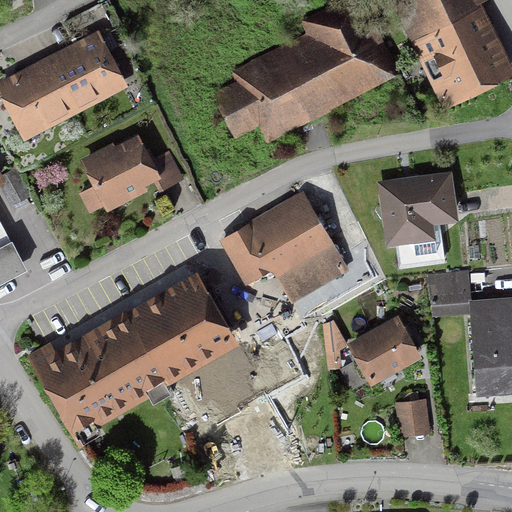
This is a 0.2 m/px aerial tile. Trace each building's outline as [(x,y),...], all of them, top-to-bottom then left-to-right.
[(236,79),(212,91),(235,136),(258,125),(266,139),(401,71),(364,0),(338,0),(301,19),(306,30),(231,69),(236,79)] [(511,60),(482,0),(391,0),(443,106),(511,72),(511,60)] [(98,27),(64,45),(26,64),(0,78),(0,92),(24,138),(128,83),(98,27)] [(148,188),(145,182),(153,178),(161,174),(152,157),(139,130),(115,143),(113,139),(79,157),(93,183),(78,191),(88,210),(103,203),(106,210),(148,188)] [(161,174),(153,178),(158,188),(184,177),(170,150),(152,157),(161,174)] [(30,194),(15,168),(4,174),(6,177),(0,180),(0,183),(12,204),(30,194)] [(446,263),(440,219),(459,217),(452,168),(377,178),(386,243),(396,242),(400,269),(446,263)] [(283,287),(261,300),(270,314),(350,267),(303,188),(219,238),(245,282),(271,267),(283,287)] [(0,282),(27,265),(12,236),(0,244),(0,282)] [(469,257),(479,256),(478,244),(468,245),(469,257)] [(240,340),(198,266),(134,302),(79,333),(55,346),(51,339),(28,352),(73,432),(78,429),(84,439),(101,429),(97,422),(149,393),(153,401),(173,389),(168,380),(240,340)] [(469,268),(428,272),(431,315),(470,312),(469,297),(471,297),(469,268)] [(477,392),(511,389),(511,293),(471,297),(469,297),(470,312),(477,392)] [(370,383),(422,354),(399,312),(347,341),(348,344),(356,358),(342,365),(338,368),(349,389),(367,379),(370,383)] [(348,344),(347,341),(334,318),(323,324),(328,368),(338,368),(342,365),(341,347),(348,344)] [(269,347),(280,366),(304,351),(293,335),(291,336),(290,334),(269,347)] [(426,396),(395,400),(400,435),(431,431),(426,396)]
